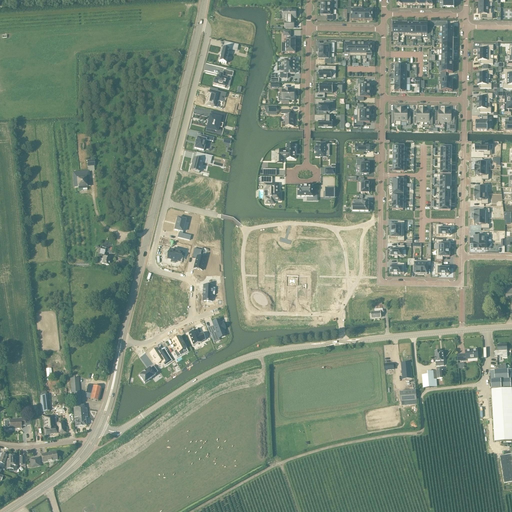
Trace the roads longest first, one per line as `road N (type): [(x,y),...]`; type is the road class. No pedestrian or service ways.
road 1 (unclassified): [(98,426),(123,428),(202,376),(267,351),(511,327)]
road 2 (unknown): [(478,384),(425,395),(418,428),(268,464),(258,439),(258,354)]
road 3 (residential): [(382,98),(379,283),(460,285)]
road 4 (secondary): [(147,236),(199,26)]
road 5 (residential): [(165,202),(207,33),(199,26)]
road 6 (residential): [(464,99),(460,257)]
road 7 (residential): [(195,318),(190,281),(152,267),(165,202)]
road 8 (residential): [(308,28),(305,167)]
road 9 (secondary): [(6,511),(66,470),(98,426)]
